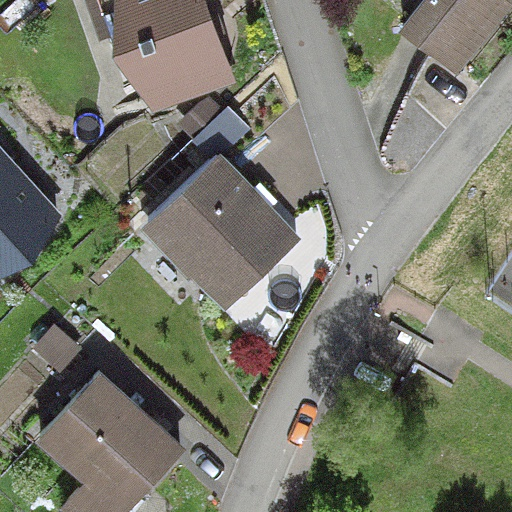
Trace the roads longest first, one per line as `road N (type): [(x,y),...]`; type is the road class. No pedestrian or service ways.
road 1 (residential): [(256,511),(281,431),(390,245)]
road 2 (residential): [(304,0),(390,245)]
road 3 (residential): [(390,245),(511,95)]
